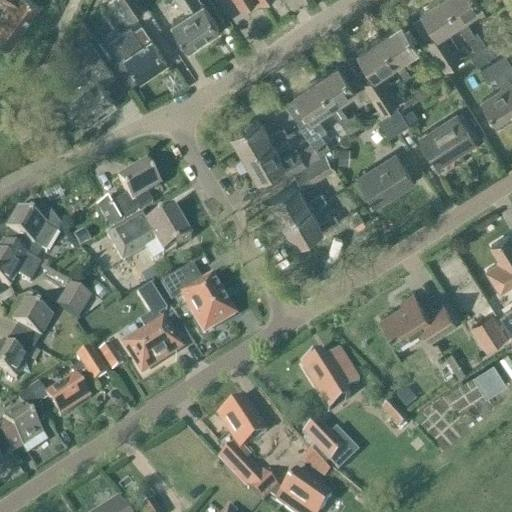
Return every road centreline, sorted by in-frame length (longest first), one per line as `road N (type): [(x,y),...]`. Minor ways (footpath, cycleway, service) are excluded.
road 1 (residential): [(0,503),(289,327)]
road 2 (residential): [(289,327),(511,183)]
road 3 (residential): [(289,327),(177,113)]
road 4 (residential): [(177,113),(353,0)]
road 5 (residential): [(177,113),(0,183)]
